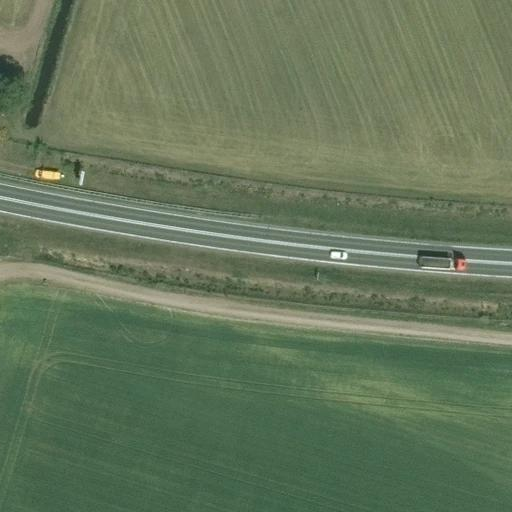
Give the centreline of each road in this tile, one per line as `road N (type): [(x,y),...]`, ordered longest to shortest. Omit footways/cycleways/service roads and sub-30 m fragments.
road 1 (trunk): [(0,196),(187,230),(511,264)]
road 2 (track): [(0,284),(326,331),(511,345)]
